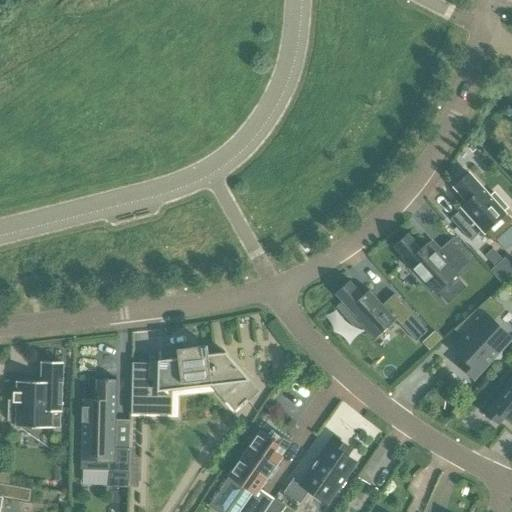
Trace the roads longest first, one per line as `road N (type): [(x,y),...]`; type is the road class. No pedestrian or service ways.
road 1 (residential): [(273,287),(326,262),(420,170),(450,130),(484,30)]
road 2 (residential): [(273,287),(362,384),(425,437),(507,480)]
road 3 (residential): [(0,328),(273,287)]
road 4 (unknown): [(140,0),(0,76)]
